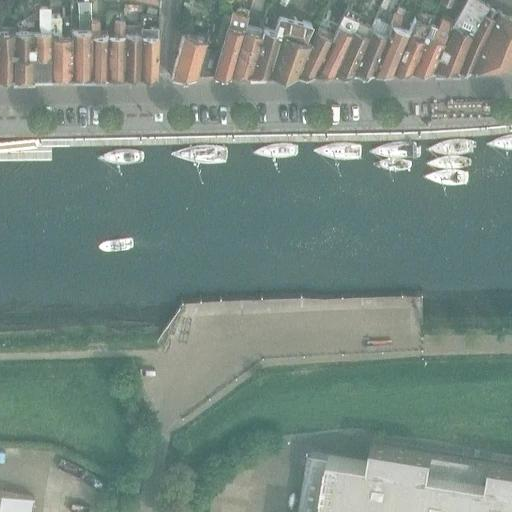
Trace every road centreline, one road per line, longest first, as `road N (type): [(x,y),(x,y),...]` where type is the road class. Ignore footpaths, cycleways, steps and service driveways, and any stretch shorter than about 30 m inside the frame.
road 1 (residential): [(162,85),(511,83)]
road 2 (residential): [(165,355),(511,346)]
road 3 (unclassified): [(0,356),(165,355)]
road 4 (residential): [(0,89),(162,85)]
road 5 (unclassified): [(147,511),(165,355)]
